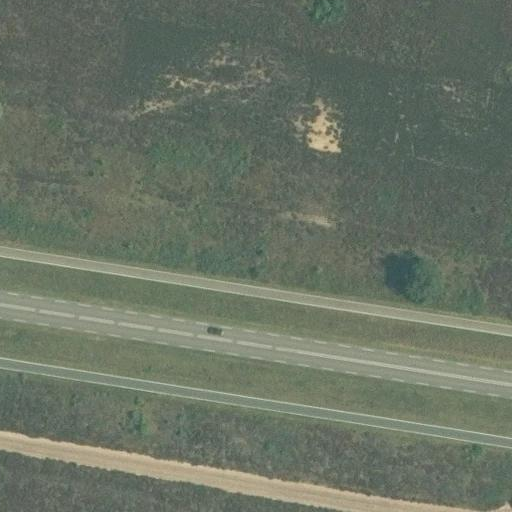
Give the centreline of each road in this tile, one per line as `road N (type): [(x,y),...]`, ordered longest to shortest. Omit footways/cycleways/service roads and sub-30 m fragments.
road 1 (track): [(511,255),(0,172)]
road 2 (primary): [(511,385),(0,305)]
road 3 (track): [(404,511),(0,442)]
